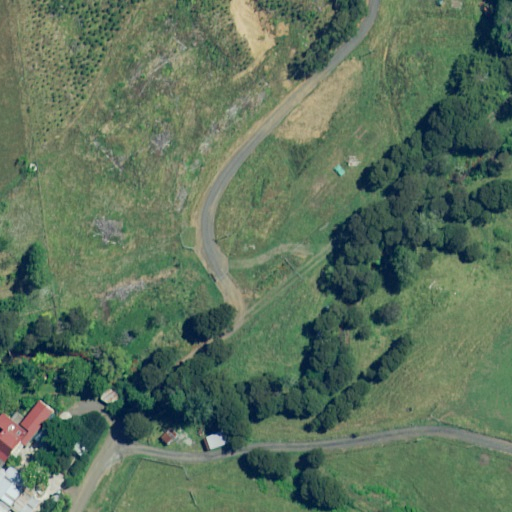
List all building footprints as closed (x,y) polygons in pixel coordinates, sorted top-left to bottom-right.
[(97,394),(97,401),(107,406),(120,406),(119,394),(97,394)] [(1,411),(0,411),(0,472),(51,410),(37,398),(22,417),(15,411),(9,417),(1,411)] [(167,426),(155,436),(164,447),(176,436),(167,426)] [(221,430),(201,438),(206,450),(226,443),(221,430)] [(13,464),(0,478),(0,499),(14,511),(19,511),(41,488),(13,464)] [(0,511),(8,511),(9,511),(0,503),(0,511)]
